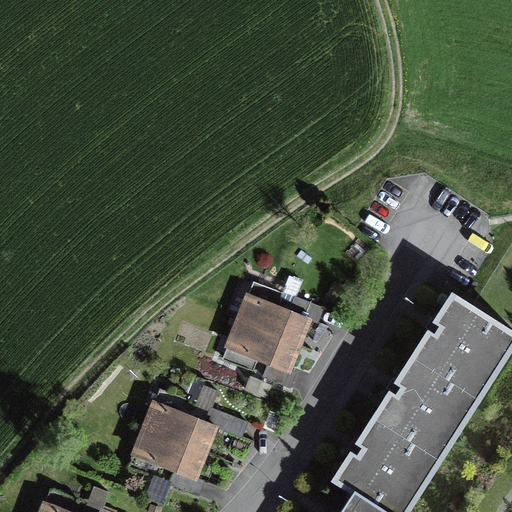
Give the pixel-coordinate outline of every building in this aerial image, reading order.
[(237,320),(298,345),(308,319),(317,322),(323,307),(253,280),(237,320)] [(511,332),(453,295),(414,355),(478,395),(511,341),(511,332)] [(298,345),(237,320),(221,360),(289,387),(295,372),(289,369),(298,345)] [(478,395),(414,355),(375,415),(439,456),(478,395)] [(143,427),(207,452),(217,427),(241,436),(247,420),(159,386),(143,427)] [(402,511),(439,456),(375,415),(336,476),(361,492),(392,511),(402,511)] [(207,452),(143,427),(128,466),(197,494),(203,479),(198,477),(207,452)] [(41,511),(112,511),(51,487),(41,511)] [(348,511),(392,511),(361,492),(348,511)]
